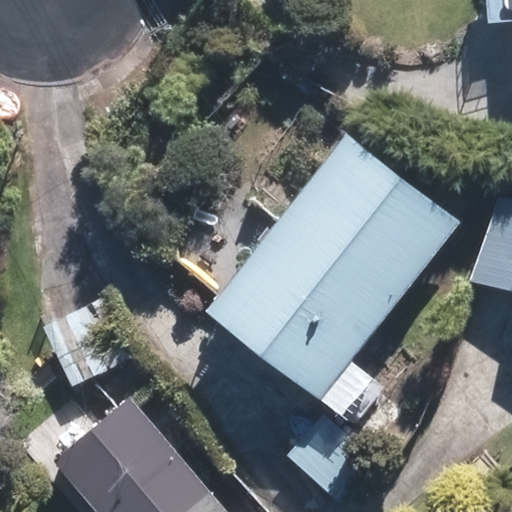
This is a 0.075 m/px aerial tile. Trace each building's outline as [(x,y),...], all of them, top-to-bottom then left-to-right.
[(454,224),(341,136),(202,314),(315,402),(454,224)] [(511,195),(495,190),(470,282),(511,293),(511,195)] [(102,299),(43,328),(74,389),(132,360),(102,299)] [(225,511),(131,400),(55,464),(96,511),(225,511)] [(333,424),(301,457),(342,495),(374,462),(333,424)]
